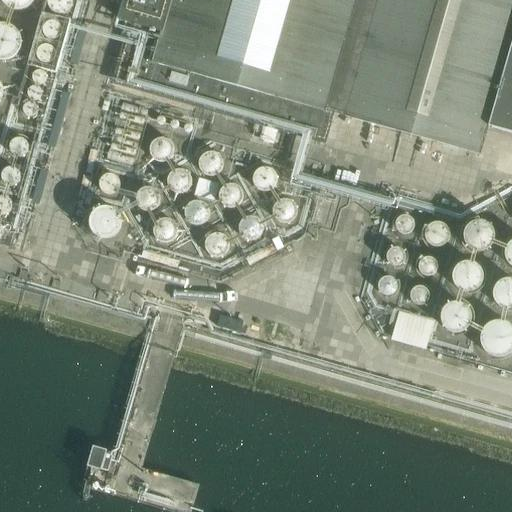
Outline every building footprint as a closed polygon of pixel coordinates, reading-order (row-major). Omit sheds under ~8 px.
[(0,0),(0,1),(1,4),(5,7),(8,9),(15,10),(23,9),(27,8),(30,5),(33,0),(0,0)] [(511,0),(127,0),(120,24),(129,27),(112,87),(326,148),(335,114),(479,155),(487,127),(511,134),(511,0)] [(21,42),(21,41),(19,34),(18,30),(15,26),(8,22),(1,20),(0,20),(0,61),(6,61),(9,59),(13,57),(16,53),(19,49),(21,42)] [(210,177),(226,160),(213,149),(197,165),(210,177)] [(272,206),(251,205),(251,195),(256,189),(267,190),(267,173),(247,172),(243,169),(222,195),(222,206),(213,199),(203,204),(216,214),(215,229),(205,242),(197,241),(196,256),(198,253),(203,263),(223,279),(258,261),(259,243),(272,254),(279,250),(274,239),(289,231),(290,225),(299,226),(299,208),(290,200),(279,200),(273,207),(272,206)] [(133,217),(133,216),(131,208),(127,202),(121,197),(114,196),(107,196),(103,198),(100,200),(97,203),(94,207),(93,211),(92,215),(94,223),(96,227),(98,230),(104,234),(111,236),(119,235),(122,234),(127,230),(131,225),(133,217)] [(463,241),(487,252),(497,230),(474,219),(463,241)] [(432,238),(445,237),(443,224),(430,225),(432,238)] [(455,289),(481,291),(483,263),(456,262),(455,289)] [(511,307),(511,279),(506,276),(494,297),(511,307)] [(453,298),(440,323),(462,334),(475,310),(453,298)] [(427,349),(436,321),(401,311),(392,339),(427,349)] [(511,325),(500,317),(479,343),(500,359),(511,343),(511,325)]
